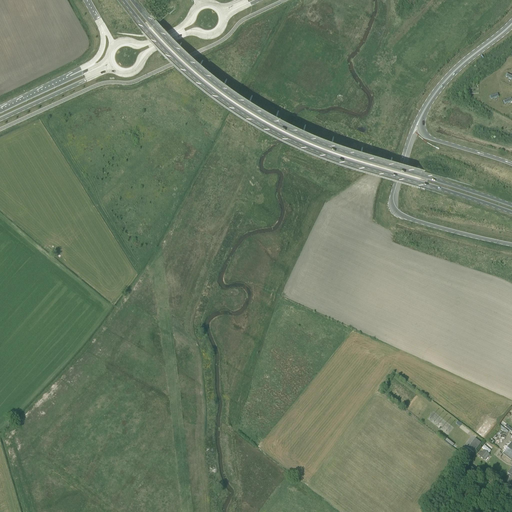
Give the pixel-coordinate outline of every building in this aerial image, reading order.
[(476,0),(435,44),(444,53),(494,0),(476,0)] [(430,69),(434,65),(428,58),(424,62),(430,69)] [(370,116),(379,122),(387,109),(378,103),(370,116)] [(491,441),(495,445),(499,440),(495,436),(491,441)] [(473,453),(480,443),(474,439),(467,448),(473,453)] [(511,443),(502,454),(511,461),(511,443)] [(483,451),(479,456),(485,461),(489,455),(483,451)]
